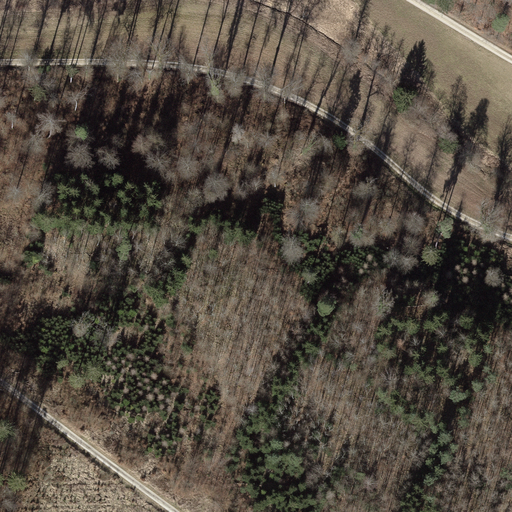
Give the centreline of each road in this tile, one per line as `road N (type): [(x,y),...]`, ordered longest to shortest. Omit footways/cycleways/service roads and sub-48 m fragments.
road 1 (track): [(511,236),(446,205),(366,138),(265,81),(199,66),(0,61)]
road 2 (track): [(0,379),(181,511)]
